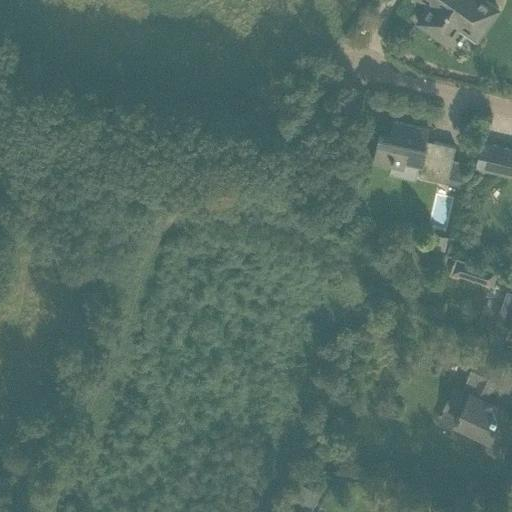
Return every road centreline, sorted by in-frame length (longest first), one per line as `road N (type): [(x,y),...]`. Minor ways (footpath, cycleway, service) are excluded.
road 1 (track): [(348,62),(292,144),(246,186),(0,136)]
road 2 (residential): [(511,108),(348,62)]
